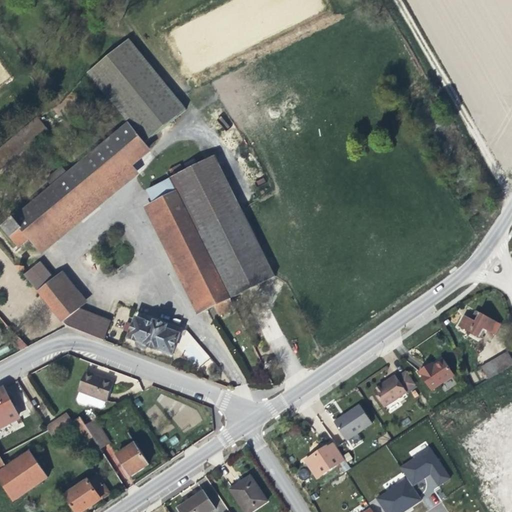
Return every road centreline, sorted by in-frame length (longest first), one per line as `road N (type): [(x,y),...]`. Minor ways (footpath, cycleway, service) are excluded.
road 1 (tertiary): [(245,424),(464,269),(496,240),(511,209)]
road 2 (residential): [(0,371),(70,344),(221,399),(245,424)]
road 3 (track): [(396,0),(511,201)]
road 4 (tertiary): [(115,511),(245,424)]
